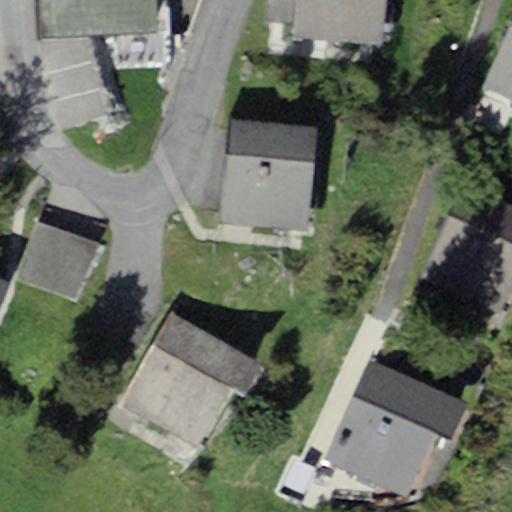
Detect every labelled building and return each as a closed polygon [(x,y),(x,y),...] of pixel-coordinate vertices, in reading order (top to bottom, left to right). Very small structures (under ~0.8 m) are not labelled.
[(158,34),(156,0),(35,0),(37,39),(158,34)] [(382,45),(385,0),(297,0),(294,39),(382,45)] [(511,17),(480,89),(511,103),(511,17)] [(306,228),(316,127),(231,119),(221,219),(306,228)] [(511,208),(461,186),(419,279),(497,314),(511,279),(511,208)] [(99,245),(36,223),(16,280),(79,302),(99,245)] [(173,314),(119,407),(196,451),(232,390),(246,398),(264,367),(173,314)] [(468,404),(368,361),(324,462),(409,498),(436,434),(452,441),(468,404)]
